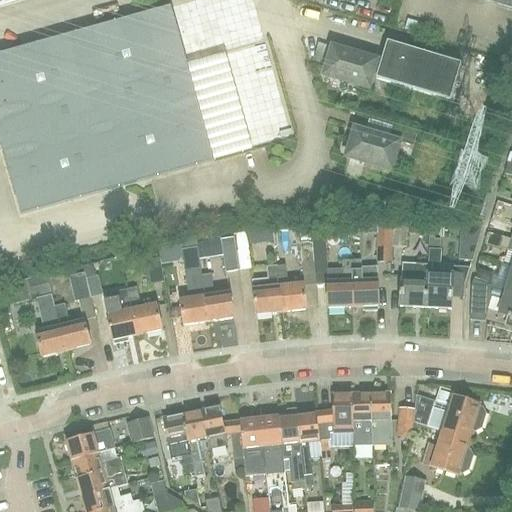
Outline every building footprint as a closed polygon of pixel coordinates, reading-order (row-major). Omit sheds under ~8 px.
[(511,0),(480,0),(511,9),(511,0)] [(0,139),(21,215),(215,161),(171,6),(0,53),(0,139)] [(388,41),(377,78),(377,79),(451,101),(462,64),(388,41)] [(382,61),(333,47),(324,75),(370,89),(373,77),(377,78),(382,61)] [(370,103),(367,116),(388,120),(390,107),(370,103)] [(390,139),(355,128),(347,157),(392,170),(401,142),(414,146),(418,134),(394,127),(390,139)] [(255,146),(289,142),(288,129),(254,133),(255,146)] [(392,251),(392,221),(378,221),(377,263),(391,264),(392,251)] [(407,221),(392,221),(392,251),(406,252),(407,221)] [(350,223),(340,224),(340,235),(350,235),(350,223)] [(493,223),(490,234),(504,238),(507,227),(493,223)] [(465,224),(463,260),(475,260),(485,225),(465,224)] [(300,232),(302,263),(315,262),(313,227),(305,228),(306,231),(300,232)] [(325,227),(313,227),(315,262),(327,261),(325,227)] [(504,238),(490,234),(487,245),(500,249),(504,238)] [(234,236),(239,271),(250,269),(246,235),(234,236)] [(239,271),(234,236),(222,237),(226,272),(239,271)] [(183,261),(182,250),(198,248),(197,243),(176,246),(178,262),(183,261)] [(201,276),(202,276),(198,248),(182,250),(183,261),(189,299),(180,300),(184,326),(209,322),(201,276)] [(428,272),(426,308),(452,310),(453,298),(465,299),(466,285),(471,268),(454,266),(454,273),(441,273),(443,249),(431,249),(430,272),(428,272)] [(164,282),(160,259),(146,261),(151,285),(164,282)] [(354,307),(352,260),(343,261),(343,270),(328,270),(329,308),(354,307)] [(352,260),(354,307),(379,306),(378,267),(362,268),(361,260),(352,260)] [(401,306),(426,308),(428,272),(429,264),(404,263),(401,306)] [(282,312),(307,309),(304,283),(289,284),(286,264),(277,266),(282,312)] [(282,312),(277,266),(267,267),(268,279),(253,281),(253,289),(256,315),(282,312)] [(480,270),(476,281),(511,291),(511,274),(510,281),(493,275),(493,274),(480,270)] [(92,298),(85,272),(69,276),(75,302),(92,298)] [(36,333),(43,358),(67,352),(56,307),(55,307),(46,274),(25,279),(31,301),(36,299),(44,331),(36,333)] [(211,274),(202,276),(201,276),(209,322),(234,318),(230,292),(214,295),(211,274)] [(98,276),(87,279),(92,298),(103,296),(98,276)] [(511,291),(476,281),(473,286),(471,321),(486,322),(493,298),(504,302),(500,315),(511,318),(509,326),(511,326),(511,291)] [(128,290),(138,335),(163,329),(157,304),(142,308),(137,287),(128,290)] [(138,335),(128,290),(119,291),(124,312),(108,315),(114,340),(138,335)] [(65,305),(56,307),(67,352),(92,345),(86,321),(70,325),(65,305)] [(373,446),(372,393),(353,394),(353,435),(353,445),(354,445),(354,447),(373,446)] [(390,393),(372,393),(373,446),(391,446),(390,393)] [(322,460),(332,459),(329,437),(353,435),(353,394),(333,394),(335,412),(318,413),(321,442),(322,460)] [(435,402),(416,395),(414,423),(442,432),(470,440),(473,430),(476,431),(482,428),(487,414),(484,408),(481,407),(481,405),(453,396),(448,413),(433,409),(435,402)] [(220,407),(201,411),(207,437),(209,451),(228,447),(225,434),(227,433),(231,433),(234,460),(245,458),(241,422),(224,423),(220,407)] [(288,417),(279,418),(284,460),(290,460),(292,483),(305,482),(304,476),(298,416),(297,416),(296,408),(287,409),(288,417)] [(412,432),(414,410),(400,409),(398,431),(412,432)] [(201,411),(183,415),(192,461),(194,471),(196,477),(204,475),(197,439),(207,437),(201,411)] [(318,413),(298,416),(304,476),(313,475),(309,443),(319,442),(321,442),(318,413)] [(192,461),(183,415),(164,419),(169,446),(179,444),(185,473),(194,471),(192,461)] [(128,424),(133,444),(155,438),(149,418),(128,424)] [(284,460),(279,418),(260,420),(266,475),(268,493),(279,492),(277,461),(284,460)] [(260,420),(241,422),(245,458),(246,467),(247,476),(253,476),(266,475),(260,420)] [(72,461),(99,454),(115,449),(110,429),(67,441),(72,461)] [(470,440),(442,432),(438,445),(431,443),(424,464),(459,475),(460,472),(463,473),(469,470),(474,456),(471,450),(467,449),(470,440)] [(153,443),(143,446),(146,457),(156,454),(153,443)] [(99,454),(72,461),(77,478),(123,465),(121,458),(102,463),(99,454)] [(156,458),(147,461),(150,469),(159,467),(156,458)] [(245,458),(234,460),(235,468),(246,467),(245,458)] [(123,465),(77,478),(82,497),(118,487),(127,485),(125,474),(126,474),(123,465)] [(313,476),(305,477),(305,482),(306,487),(314,486),(313,476)] [(406,477),(399,509),(415,511),(419,511),(426,482),(406,477)] [(160,495),(167,493),(166,492),(164,482),(151,485),(154,496),(160,495)] [(118,487),(82,497),(86,511),(100,511),(134,503),(131,494),(121,497),(118,487)] [(197,490),(185,492),(185,497),(199,506),(197,490)] [(207,511),(208,511),(222,511),(219,498),(205,501),(207,511)] [(268,498),(253,500),(253,511),(268,511),(269,511),(268,498)] [(134,503),(100,511),(143,511),(151,510),(148,499),(134,503)]
